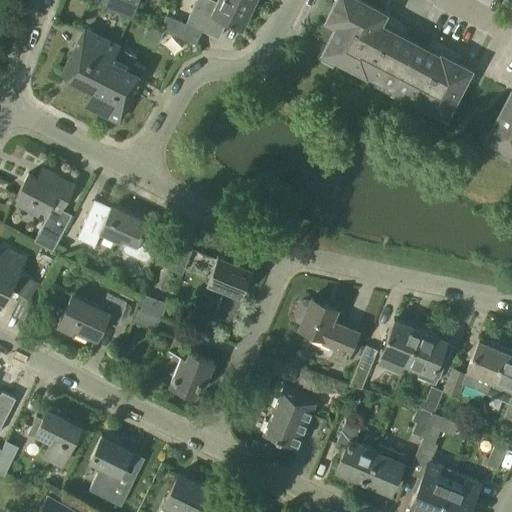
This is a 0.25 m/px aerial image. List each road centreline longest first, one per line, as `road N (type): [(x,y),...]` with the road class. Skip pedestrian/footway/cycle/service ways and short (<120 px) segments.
road 1 (residential): [(136,173),(187,83),(205,71),(243,70),(267,53),(294,0)]
road 2 (residential): [(207,447),(0,341)]
road 3 (residential): [(511,304),(290,256)]
road 4 (residential): [(207,447),(290,256)]
road 5 (residential): [(290,256),(136,173)]
road 6 (residential): [(136,173),(2,104)]
road 7 (residential): [(340,511),(207,447)]
